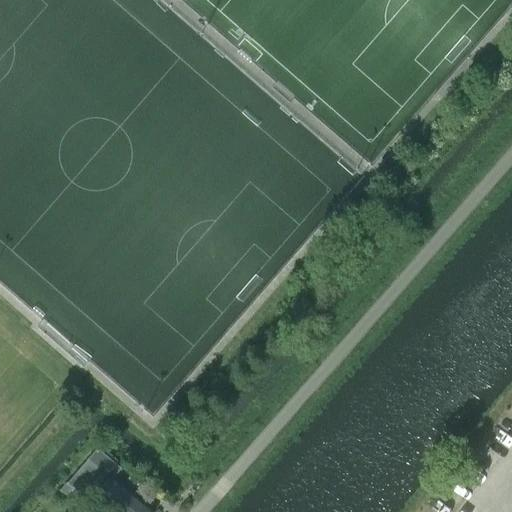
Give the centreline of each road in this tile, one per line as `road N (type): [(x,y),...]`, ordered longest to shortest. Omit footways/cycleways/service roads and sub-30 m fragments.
road 1 (unclassified): [(192,511),(511,147)]
road 2 (track): [(430,511),(511,417)]
